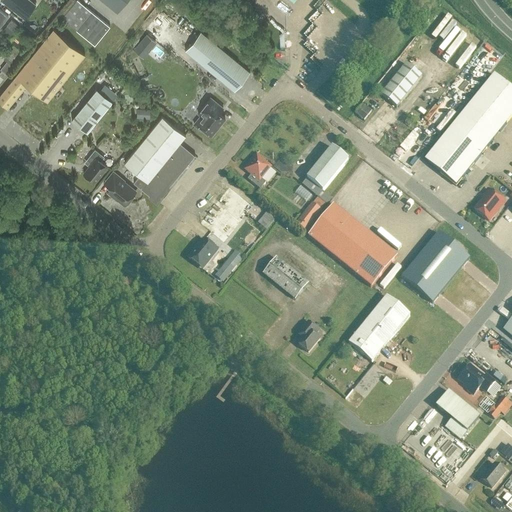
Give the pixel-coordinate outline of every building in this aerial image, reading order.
[(24,0),(0,0),(0,1),(0,3),(22,21),(33,7),(24,0)] [(92,12),(77,0),(75,0),(61,18),(77,30),(95,45),(110,27),(92,12)] [(102,0),(118,12),(127,0),(102,0)] [(315,26),(306,35),(312,44),(320,39),(321,38),(317,33),(321,31),(325,34),(327,31),(323,27),(328,21),(331,19),(338,12),(333,4),(330,2),(329,0),(323,0),(317,8),(320,13),(312,22),(315,26)] [(0,27),(9,17),(0,9),(0,27)] [(21,28),(12,20),(7,26),(16,34),(21,28)] [(26,22),(22,26),(36,36),(40,29),(35,25),(30,25),(26,22)] [(85,54),(83,52),(54,29),(0,96),(0,101),(8,108),(27,84),(48,101),(85,54)] [(201,31),(186,50),(235,91),(250,72),(201,31)] [(136,48),(146,57),(160,41),(150,33),(136,48)] [(461,35),(443,57),(458,69),(476,48),(461,35)] [(407,66),(381,97),(397,110),(422,79),(407,66)] [(511,91),(494,77),(425,163),(456,188),(511,118),(511,91)] [(88,132),(113,101),(97,89),(72,120),(88,132)] [(201,116),(194,125),(201,130),(202,128),(212,136),(218,129),(216,127),(220,123),(221,124),(226,119),(219,113),(223,108),(211,98),(198,113),(201,116)] [(355,116),(364,123),(372,114),(362,106),(355,116)] [(151,109),(138,109),(137,118),(150,119),(151,109)] [(125,163),(140,175),(134,183),(158,202),(196,155),(180,142),(186,135),(163,116),(125,163)] [(409,138),(398,155),(404,158),(414,141),(409,138)] [(419,159),(427,149),(423,146),(415,155),(419,159)] [(84,174),(95,182),(107,167),(101,162),(105,157),(95,150),(87,160),(92,164),(84,174)] [(307,181),(323,194),(348,162),(332,150),(307,181)] [(255,180),(251,184),(261,192),(266,185),(262,181),(271,169),(263,163),(264,162),(257,156),(260,153),(259,153),(250,164),(251,165),(245,172),(255,180)] [(112,187),(107,192),(114,198),(116,196),(126,205),(136,192),(119,179),(120,177),(114,172),(106,182),(112,187)] [(355,214),(374,190),(369,186),(350,211),(355,214)] [(232,187),(203,224),(228,243),(256,206),(232,187)] [(484,201),(475,212),(489,223),(490,222),(495,216),(504,204),(488,191),(482,199),(484,201)] [(312,205),(296,225),(305,233),(322,212),(312,205)] [(309,239),(372,290),(397,259),(334,208),(309,239)] [(401,281),(432,306),(470,261),(439,236),(401,281)] [(199,265),(204,269),(218,252),(205,242),(191,259),(193,261),(194,263),(196,265),(199,265)] [(230,277),(244,260),(236,253),(222,270),(230,277)] [(264,277),(295,302),(308,286),(277,261),(264,277)] [(410,318),(387,299),(349,346),(372,365),(410,318)] [(511,321),(503,332),(511,339),(511,321)] [(299,347),(309,355),(320,341),(315,337),(319,332),(309,324),(301,333),(307,338),(299,347)] [(376,367),(347,400),(358,409),(386,376),(376,367)] [(472,370),(471,370),(469,368),(458,381),(469,390),(468,392),(474,397),(480,390),(487,395),(495,385),(486,378),(484,380),(475,373),(475,372),(472,370)] [(461,442),(480,419),(449,394),(436,409),(451,422),(445,430),(461,442)] [(482,482),(492,491),(505,475),(495,466),(482,482)]
